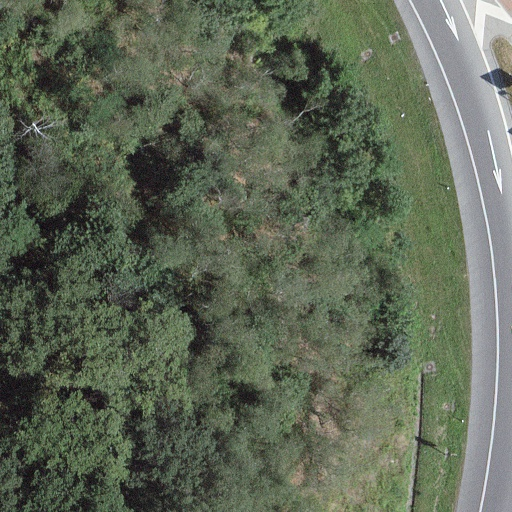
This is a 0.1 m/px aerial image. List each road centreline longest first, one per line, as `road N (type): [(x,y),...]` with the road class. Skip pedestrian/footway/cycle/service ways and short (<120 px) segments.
road 1 (motorway): [(436,0),(492,154),(511,348)]
road 2 (motorway): [(511,362),(496,484)]
